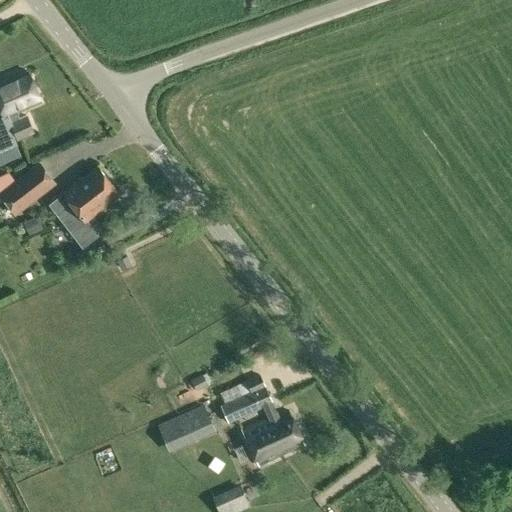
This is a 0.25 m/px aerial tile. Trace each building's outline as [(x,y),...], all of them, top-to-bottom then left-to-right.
[(0,85),(0,106),(6,119),(9,117),(20,140),(36,133),(28,117),(21,120),(18,113),(42,102),(28,73),(0,85)] [(0,124),(0,148),(1,150),(16,144),(8,121),(0,124)] [(1,193),(17,213),(55,183),(39,163),(1,193)] [(48,205),(83,249),(99,236),(87,220),(120,194),(98,166),(48,205)] [(24,219),(27,232),(40,230),(37,216),(24,219)] [(0,246),(5,255),(21,247),(4,217),(0,219),(0,246)] [(118,260),(122,268),(131,264),(127,256),(118,260)] [(224,405),(231,422),(239,419),(259,465),(305,445),(290,412),(279,417),(274,404),(274,403),(263,376),(249,382),(254,393),(224,405)] [(203,407),(196,410),(161,425),(173,453),(208,438),(215,434),(203,407)] [(228,511),(247,504),(240,487),(212,500),(217,511),(228,511)]
